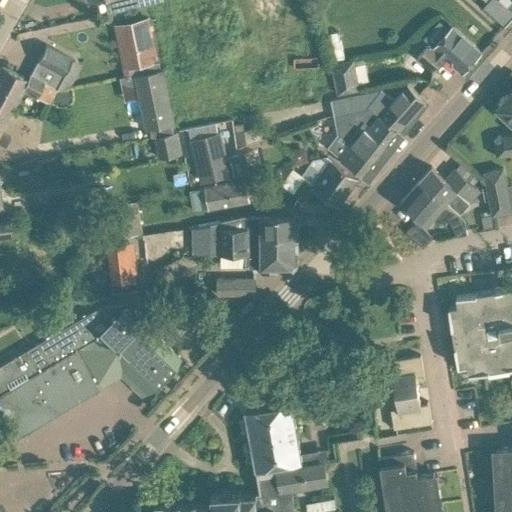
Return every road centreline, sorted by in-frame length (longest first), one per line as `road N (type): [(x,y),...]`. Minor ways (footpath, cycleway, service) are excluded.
road 1 (tertiary): [(95,511),(322,254)]
road 2 (tertiary): [(322,254),(511,45)]
road 3 (residential): [(418,261),(448,456)]
